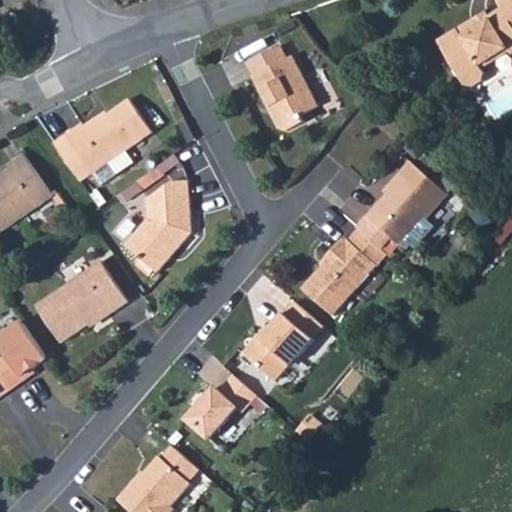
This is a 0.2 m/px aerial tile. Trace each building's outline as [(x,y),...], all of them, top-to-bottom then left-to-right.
[(511,0),(499,0),(498,1),(502,9),(490,17),(491,20),(478,29),(473,21),(439,41),(467,85),(475,87),(484,81),(490,78),(486,73),(482,66),(510,49),(511,52),(511,0)] [(473,21),(478,29),(491,20),(490,17),(486,12),(473,21)] [(254,77),(281,129),(290,132),(307,123),(304,116),(321,107),(294,56),(289,59),(282,46),(249,63),(255,76),(254,77)] [(84,124),(56,143),(83,183),(111,163),(128,151),(155,132),(131,99),(104,119),(102,116),(86,127),(84,124)] [(128,151),(111,163),(119,175),(137,162),(128,151)] [(0,234),(55,197),(26,155),(10,166),(12,169),(0,177),(0,234)] [(390,186),(393,189),(369,217),(401,245),(426,216),(429,219),(450,195),(412,161),(390,186)] [(139,182),(145,190),(166,175),(160,167),(139,182)] [(149,199),(150,219),(128,246),(160,273),(194,233),(190,181),(173,183),(149,199)] [(60,193),(55,197),(64,210),(69,207),(60,193)] [(485,227),(492,220),(482,211),(476,218),(485,227)] [(324,266),(304,289),(335,316),(379,265),(380,266),(390,254),(360,229),(350,241),(346,237),(322,264),(324,266)] [(114,313),(131,302),(104,262),(38,306),(63,343),(113,310),(114,313)] [(315,339),(325,327),(297,302),(286,315),(285,313),(263,339),(260,336),(245,353),(278,382),(292,365),(293,367),(316,340),(315,339)] [(0,362),(0,370),(13,389),(26,380),(24,377),(50,359),(24,322),(0,338),(0,343),(9,356),(0,362)] [(0,398),(13,389),(0,370),(0,398)] [(217,387),(189,420),(212,441),(239,409),(244,412),(259,395),(235,376),(221,392),(217,387)] [(301,430),(313,440),(325,426),(313,416),(301,430)] [(312,443),(303,435),(290,449),(299,457),(312,443)] [(163,458),(161,456),(141,479),(139,477),(119,500),(133,511),(175,511),(178,510),(174,506),(193,483),(191,482),(202,470),(173,446),(163,458)]
